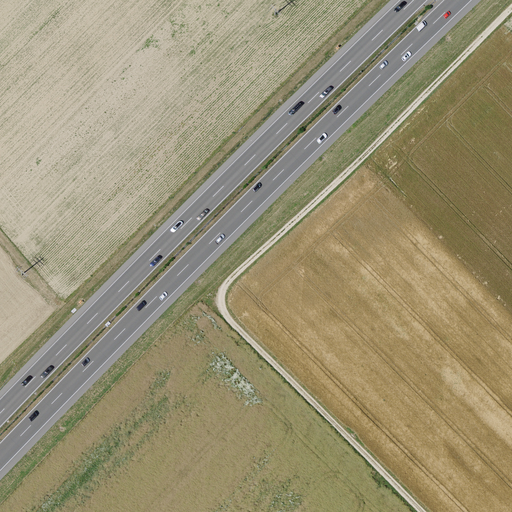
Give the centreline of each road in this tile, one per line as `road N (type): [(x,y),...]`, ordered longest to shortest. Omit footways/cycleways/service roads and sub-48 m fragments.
road 1 (track): [(420,511),(228,317),(221,294),(511,8)]
road 2 (motorway): [(0,457),(458,0)]
road 3 (motorway): [(414,0),(0,413)]
